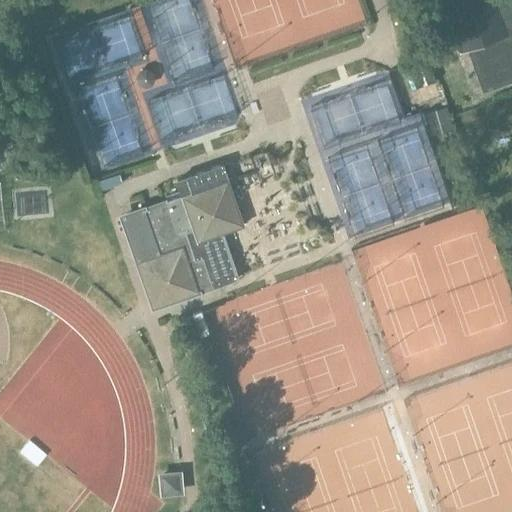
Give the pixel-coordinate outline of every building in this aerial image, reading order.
[(511,5),(510,0),(442,0),(461,52),(468,49),(483,92),(511,81),(511,5)] [(445,106),(425,112),(432,135),(451,129),(445,106)] [(153,306),(236,277),(221,232),(243,224),(228,179),(144,208),(160,253),(137,261),(153,306)] [(251,231),(266,226),(262,214),(247,218),(251,231)] [(178,318),(189,348),(202,343),(200,337),(209,334),(201,310),(178,318)] [(180,490),(180,489),(178,473),(162,475),(164,491),(180,490)]
